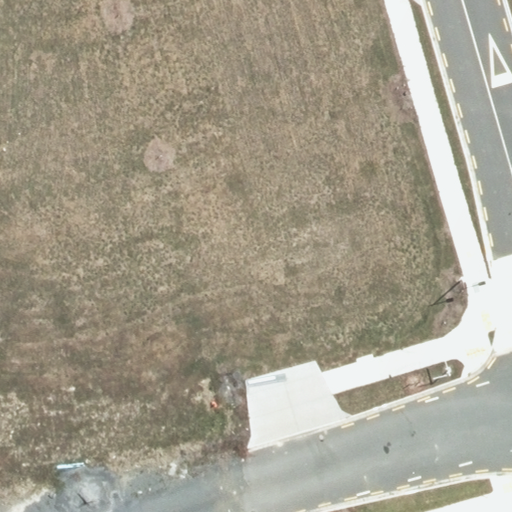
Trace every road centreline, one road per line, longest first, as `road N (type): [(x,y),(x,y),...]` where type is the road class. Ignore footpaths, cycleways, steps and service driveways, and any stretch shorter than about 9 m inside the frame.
road 1 (residential): [(177,511),(511,416)]
road 2 (residential): [(511,166),(464,0)]
